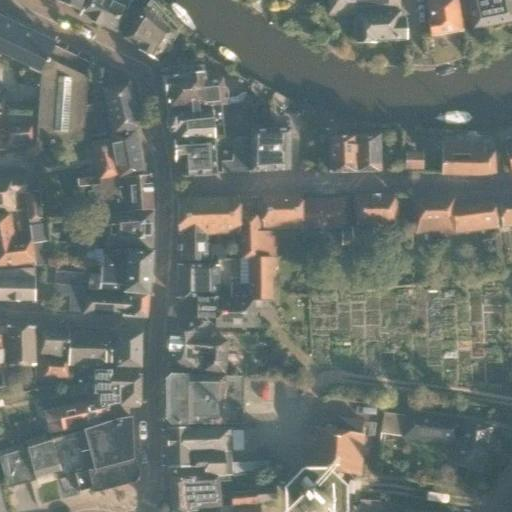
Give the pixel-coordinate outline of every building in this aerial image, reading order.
[(55,0),(81,13),(87,0),(55,0)] [(87,0),(81,13),(80,15),(115,32),(130,0),(87,0)] [(397,0),(327,0),(328,13),(354,11),(355,41),(375,40),(404,39),(404,19),(400,19),(399,11),(398,11),(397,0)] [(428,0),(426,0),(429,20),(427,20),(430,35),(461,30),(455,0),(428,0)] [(465,0),(472,29),(511,20),(511,3),(511,0),(465,0)] [(176,27),(148,1),(141,10),(125,38),(140,48),(139,50),(154,60),(176,27)] [(53,44),(0,18),(0,53),(39,74),(36,146),(83,139),(85,125),(87,78),(82,75),(88,64),(53,47),(53,44)] [(168,110),(220,104),(222,104),(220,80),(203,81),(201,62),(177,64),(178,75),(163,76),(164,95),(166,95),(168,110)] [(86,111),(84,138),(112,131),(113,133),(139,127),(135,113),(128,83),(102,89),(105,102),(97,103),(98,108),(86,111)] [(176,132),(177,141),(211,138),(223,137),(220,104),(168,110),(170,132),(176,132)] [(3,124),(2,115),(0,114),(0,152),(6,152),(5,148),(36,145),(33,121),(3,124)] [(346,124),(346,136),(329,136),(329,171),(354,171),(354,136),(354,124),(346,124)] [(289,129),(269,130),(268,171),(288,169),(289,129)] [(118,178),(144,175),(135,130),(109,135),(110,140),(91,144),(99,180),(100,184),(105,183),(104,178),(118,176),(118,178)] [(249,172),(268,171),(269,130),(249,130),(250,146),(249,172)] [(354,136),(354,171),(378,171),(378,135),(354,136)] [(511,172),(511,137),(502,141),(511,173),(511,172)] [(211,138),(177,141),(172,141),(174,161),(181,160),(182,176),(215,174),(211,138)] [(467,142),(441,142),(441,175),(476,174),(493,174),(492,152),(483,152),(483,142),(467,142)] [(249,172),(250,146),(232,146),(231,161),(220,161),(221,173),(249,172)] [(406,168),(422,168),(422,158),(406,158),(406,168)] [(105,183),(100,184),(100,185),(91,185),(91,190),(88,191),(90,214),(151,209),(148,175),(144,175),(118,178),(118,176),(104,178),(105,183)] [(95,184),(94,177),(75,179),(76,187),(95,184)] [(13,196),(25,194),(24,178),(0,181),(0,212),(15,211),(13,196)] [(25,194),(28,220),(40,218),(37,192),(25,194)] [(511,226),(511,193),(496,195),(501,228),(511,226)] [(392,229),(391,194),(352,195),(353,230),(351,230),(351,231),(341,232),(342,246),(373,245),(373,230),(392,229)] [(299,201),(299,195),(261,196),(261,228),(342,227),(341,200),(299,201)] [(496,229),(493,202),(452,208),(452,198),(413,199),(415,233),(439,231),(439,235),(496,229)] [(239,259),(247,259),(270,258),(270,257),(274,257),(273,232),(256,232),(256,217),(237,217),(236,199),(177,200),(177,237),(179,237),(202,236),(202,234),(206,234),(238,233),(239,259)] [(151,248),(152,212),(115,214),(115,216),(107,217),(107,246),(151,248)] [(9,216),(0,216),(0,267),(34,263),(31,241),(13,243),(9,216)] [(49,241),(47,224),(41,224),(40,218),(28,220),(32,242),(49,241)] [(202,236),(179,237),(178,261),(223,260),(223,246),(206,246),(206,234),(202,234),(202,236)] [(124,270),(149,272),(150,252),(102,250),(101,267),(119,267),(118,272),(124,273),(124,270)] [(270,258),(247,259),(239,259),(239,285),(230,286),(231,299),(218,299),(197,299),(197,316),(215,316),(215,328),(253,328),(253,307),(260,307),(260,300),(271,300),(270,258)] [(176,300),(197,299),(218,299),(217,265),(176,266),(176,300)] [(125,292),(147,293),(149,272),(124,270),(124,273),(118,272),(119,267),(101,267),(100,282),(95,282),(95,274),(54,271),(53,286),(84,288),(125,292)] [(0,301),(35,301),(34,270),(0,270),(0,301)] [(147,293),(125,292),(124,294),(84,291),(84,288),(53,286),(52,296),(69,297),(68,312),(81,312),(81,315),(145,317),(147,293)] [(475,385),(505,385),(504,359),(505,359),(504,319),(489,319),(490,341),(480,341),(480,355),(471,356),(471,372),(475,372),(475,385)] [(206,324),(171,321),(166,368),(224,374),(227,341),(205,339),(206,324)] [(34,366),(34,327),(7,328),(8,367),(34,366)] [(68,328),(38,328),(37,358),(44,359),(44,377),(67,377),(68,328)] [(140,334),(69,333),(69,365),(139,367),(140,334)] [(48,434),(59,431),(114,417),(113,409),(137,406),(139,371),(92,369),(92,395),(96,395),(98,399),(59,408),(43,411),(48,434)] [(242,376),(169,375),(165,379),(165,419),(170,424),(241,425),(242,376)] [(462,421),(404,413),(404,416),(382,413),(379,435),(457,445),(451,463),(478,471),(490,428),(463,420),(462,421)] [(81,429),(93,470),(85,472),(91,493),(133,482),(138,476),(133,458),(131,458),(129,416),(114,419),(81,429)] [(363,422),(337,417),(335,430),(305,425),(303,467),(360,475),(363,435),(360,434),(363,422)] [(203,476),(226,474),(229,474),(229,469),(223,469),(222,453),(229,452),(229,428),(189,430),(188,427),(164,428),(167,468),(202,466),(203,476)] [(26,448),(0,456),(0,467),(6,489),(34,481),(36,481),(26,448)] [(226,474),(203,476),(168,479),(170,511),(176,511),(213,508),(218,508),(217,480),(227,480),(226,474)] [(321,479),(307,479),(294,490),(293,508),(298,511),(328,511),(334,508),(333,493),(321,479)] [(275,501),(274,485),(254,487),(254,491),(229,493),(230,504),(275,501)]
